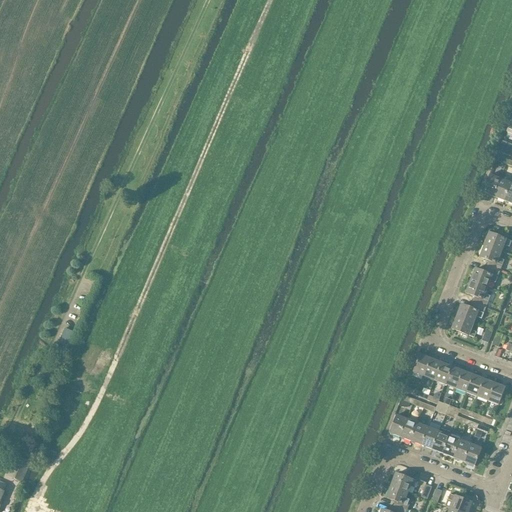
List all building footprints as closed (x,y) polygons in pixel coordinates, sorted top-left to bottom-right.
[(496,156),(494,161),(502,164),(504,159),(496,156)] [(482,193),(493,197),(500,180),(489,176),(482,193)] [(500,180),(493,197),(504,201),(510,184),(500,180)] [(489,234),(484,246),(501,252),(503,245),(509,248),(511,242),(489,234)] [(488,261),(486,267),(499,272),(503,261),(498,259),(501,252),(484,246),(480,258),(488,261)] [(475,269),(470,282),(487,288),(489,281),(495,283),(499,272),(486,267),(483,273),(475,269)] [(474,297),(472,303),(485,308),(490,297),(484,295),(487,288),(470,282),(465,294),(474,297)] [(461,305),(456,317),(473,324),(476,317),(481,319),(485,308),(472,303),(469,308),(461,305)] [(476,333),(473,332),(474,330),(473,328),(471,328),(473,324),(456,317),(452,329),(474,338),(476,333)] [(487,343),(492,332),(486,329),(482,341),(487,343)] [(497,347),(502,336),(496,333),(491,345),(497,347)] [(413,373),(423,377),(430,359),(420,355),(413,373)] [(430,359),(423,377),(434,381),(441,363),(430,359)] [(441,363),(434,381),(444,385),(451,367),(441,363)] [(451,367),(444,385),(455,389),(462,372),(451,367)] [(462,372),(455,389),(466,394),(473,376),(462,372)] [(473,376),(466,394),(477,398),(483,380),(473,376)] [(483,380),(477,398),(487,402),(494,384),(483,380)] [(494,384),(487,402),(498,406),(505,388),(494,384)] [(407,387),(405,392),(409,394),(415,396),(417,392),(410,389),(407,387)] [(417,392),(415,396),(426,401),(428,396),(417,392)] [(402,401),(410,404),(412,405),(414,400),(404,396),(402,401)] [(426,401),(437,405),(439,402),(439,400),(428,396),(426,401)] [(414,400),(412,405),(423,409),(425,404),(414,400)] [(437,405),(436,407),(447,411),(449,406),(439,402),(437,405)] [(425,404),(423,409),(434,413),(435,411),(436,409),(435,408),(425,404)] [(449,406),(447,411),(456,414),(456,412),(458,413),(459,410),(449,406)] [(436,409),(435,411),(445,415),(447,411),(436,407),(435,408),(436,409)] [(459,410),(458,413),(469,417),(471,412),(460,408),(459,410)] [(447,411),(445,415),(456,420),(457,417),(455,416),(456,414),(447,411)] [(471,412),(469,417),(480,421),(482,416),(471,412)] [(396,416),(389,434),(399,438),(406,420),(396,416)] [(482,416),(480,421),(491,426),(493,421),(482,416)] [(455,422),(466,426),(468,421),(457,417),(456,420),(455,422)] [(406,420),(399,438),(410,442),(417,424),(406,420)] [(468,421),(466,426),(476,430),(478,425),(468,421)] [(417,424),(410,442),(421,446),(428,428),(417,424)] [(428,428),(421,446),(432,450),(439,432),(428,428)] [(439,432),(432,450),(442,454),(449,436),(450,437),(451,433),(440,429),(439,432)] [(449,436),(442,454),(453,458),(460,441),(450,437),(449,436)] [(460,441),(453,458),(464,462),(471,445),(460,441)] [(471,445),(464,462),(475,467),(482,449),(471,445)] [(18,462),(11,479),(20,483),(27,466),(18,462)] [(396,474),(391,486),(408,493),(410,486),(416,488),(418,483),(396,474)] [(395,502),(393,507),(404,511),(406,511),(411,501),(405,499),(408,493),(391,486),(386,499),(395,502)] [(427,500),(431,488),(425,486),(421,497),(427,500)] [(437,504),(442,492),(436,490),(431,501),(437,504)] [(453,502),(450,509),(457,511),(468,511),(472,504),(449,495),(447,500),(453,502)]
